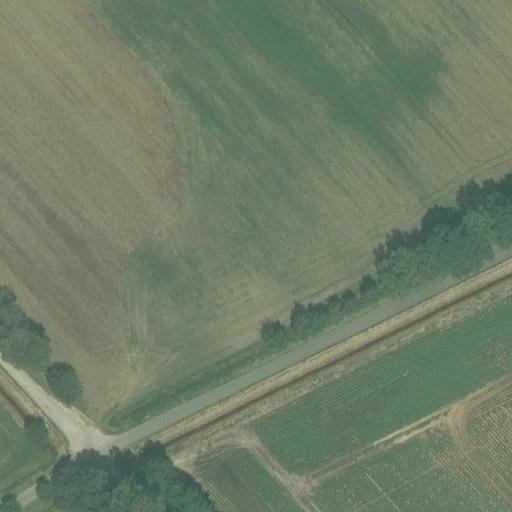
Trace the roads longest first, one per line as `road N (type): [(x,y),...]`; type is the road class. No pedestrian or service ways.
road 1 (unclassified): [(0,511),(95,453),(511,247)]
road 2 (track): [(95,453),(0,348)]
